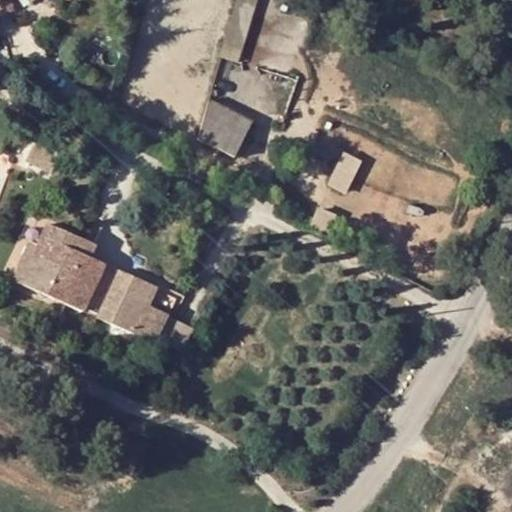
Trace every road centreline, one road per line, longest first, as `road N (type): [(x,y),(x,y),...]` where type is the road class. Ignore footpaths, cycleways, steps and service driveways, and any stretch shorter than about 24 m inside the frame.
road 1 (unknown): [(307,511),(188,407),(0,314)]
road 2 (unclassified): [(350,511),(448,370),(511,222)]
